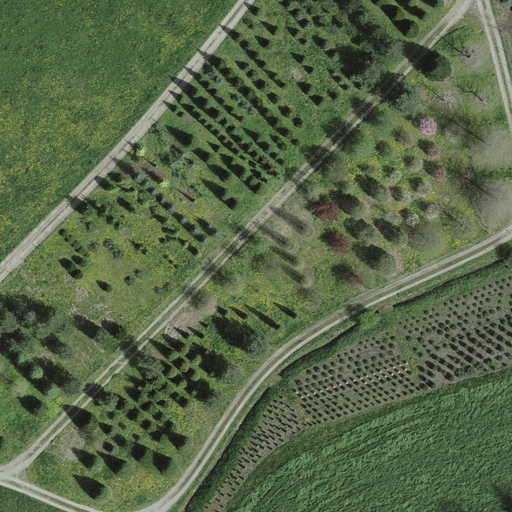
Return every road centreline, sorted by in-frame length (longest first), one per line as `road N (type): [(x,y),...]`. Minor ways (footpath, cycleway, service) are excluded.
road 1 (track): [(2,477),(472,0)]
road 2 (track): [(511,229),(286,350),(247,390),(175,493),(151,511)]
road 3 (track): [(252,0),(146,132),(0,273)]
